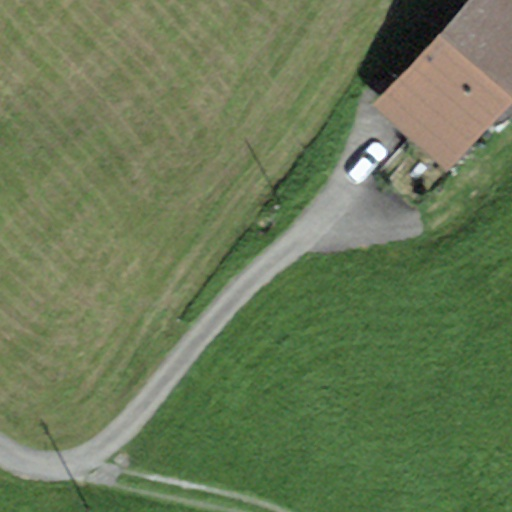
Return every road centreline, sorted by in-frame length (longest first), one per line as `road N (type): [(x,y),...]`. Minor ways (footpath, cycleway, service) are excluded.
road 1 (track): [(365,175),(230,307),(78,483),(24,473),(0,458)]
road 2 (track): [(161,392),(273,511)]
